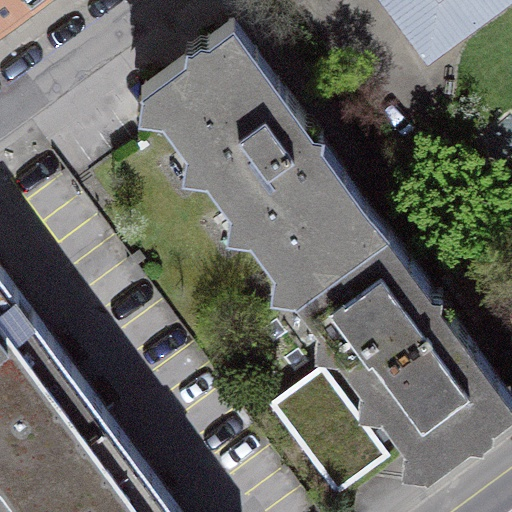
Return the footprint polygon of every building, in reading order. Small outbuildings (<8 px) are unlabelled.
[(0,0),(0,11),(11,4),(15,0),(0,0)] [(397,0),(430,44),(474,11),(465,0),(397,0)] [(296,291),(388,223),(233,14),(187,48),(141,82),(296,291)] [(511,405),(511,389),(388,223),(296,291),(390,418),(374,430),(323,361),(270,400),(337,490),(389,451),(381,440),(398,428),(427,468),(473,434),(511,405)] [(0,484),(1,484),(105,407),(0,264),(0,484)] [(182,511),(105,407),(1,484),(21,511),(182,511)] [(0,511),(21,511),(1,484),(0,484),(0,511)]
